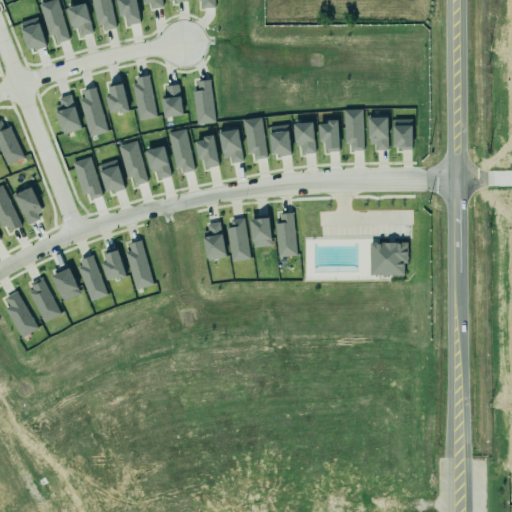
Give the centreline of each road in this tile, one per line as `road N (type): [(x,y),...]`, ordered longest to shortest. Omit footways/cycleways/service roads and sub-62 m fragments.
road 1 (tertiary): [(459,0),(462,511)]
road 2 (residential): [(460,177),(348,180),(181,201),(69,233),(0,266)]
road 3 (residential): [(69,233),(0,53)]
road 4 (residential): [(0,93),(85,61),(174,44)]
